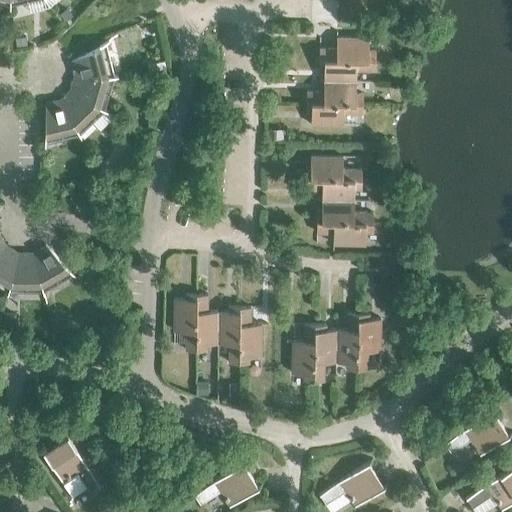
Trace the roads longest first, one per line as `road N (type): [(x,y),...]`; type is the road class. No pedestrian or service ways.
road 1 (unclassified): [(161,235),(9,214),(8,72)]
road 2 (unclassified): [(239,229),(249,14)]
road 3 (unclassified): [(164,223),(157,173),(177,93),(183,16)]
road 4 (residential): [(388,419),(511,315)]
road 5 (unclassified): [(153,393),(161,235)]
road 6 (residential): [(153,393),(298,434)]
road 7 (unclassified): [(7,511),(22,362)]
road 8 (residential): [(22,362),(153,393)]
road 9 (unclassified): [(348,266),(256,257),(239,229)]
